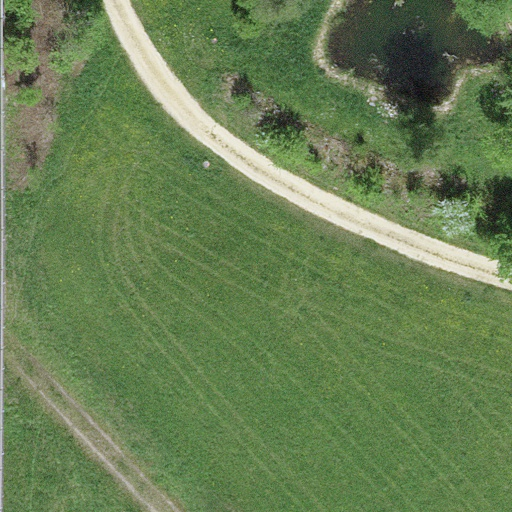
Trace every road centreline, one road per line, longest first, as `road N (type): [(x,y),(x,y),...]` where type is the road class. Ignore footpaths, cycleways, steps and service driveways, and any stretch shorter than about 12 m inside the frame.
road 1 (track): [(511,285),(364,231),(239,161),(162,94),(113,0)]
road 2 (track): [(169,511),(0,331)]
